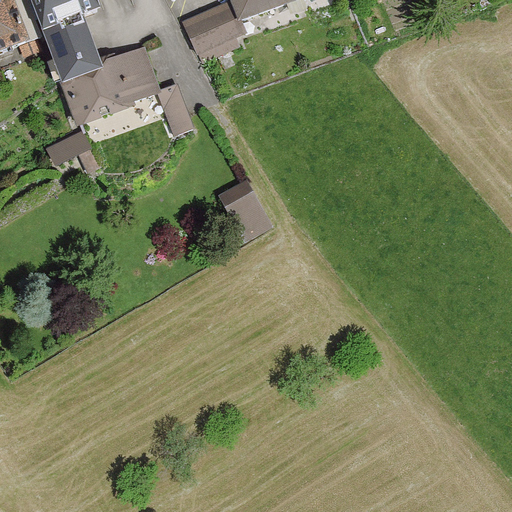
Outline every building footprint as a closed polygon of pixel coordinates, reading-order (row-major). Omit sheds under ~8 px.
[(12,0),(0,0),(0,93),(7,90),(0,73),(0,72),(34,59),(12,0)] [(94,0),(28,0),(57,79),(100,64),(83,18),(99,12),(94,0)] [(230,0),(232,5),(239,23),(302,0),(230,0)] [(226,7),(183,24),(195,55),(238,38),(226,7)] [(143,49),(100,64),(57,79),(73,125),(160,95),(143,49)] [(160,95),(175,137),(193,131),(178,88),(160,95)] [(81,134),(47,151),(55,167),(89,151),(81,134)] [(247,184),(219,199),(245,246),(273,231),(247,184)]
